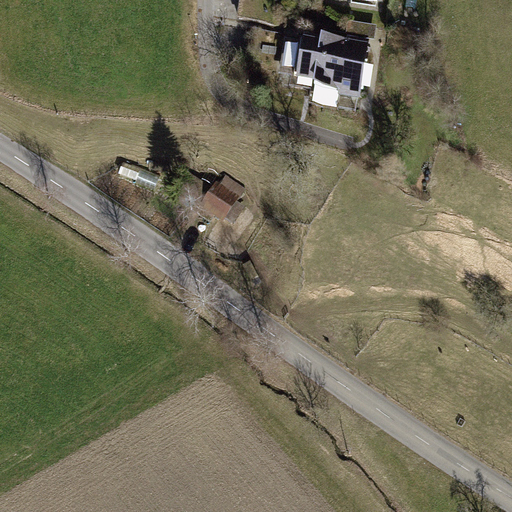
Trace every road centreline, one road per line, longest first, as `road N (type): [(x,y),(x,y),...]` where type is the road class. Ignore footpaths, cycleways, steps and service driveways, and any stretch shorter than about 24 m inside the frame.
road 1 (unclassified): [(511,497),(0,147)]
road 2 (residential): [(206,0),(207,64),(237,111),(349,146)]
